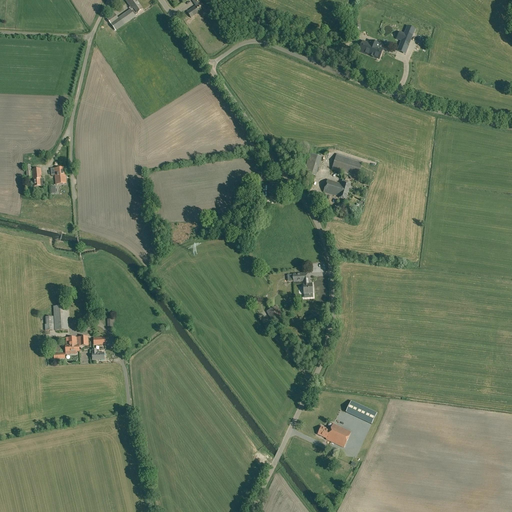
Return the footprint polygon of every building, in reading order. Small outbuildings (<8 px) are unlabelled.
[(143,10),(136,0),(135,0),(134,0),(130,3),(132,6),(131,7),(132,9),(131,10),(135,15),(137,15),(143,10)] [(199,0),(191,0),(196,6),(187,12),(191,18),(205,8),(199,0)] [(131,10),(118,19),(111,24),(115,30),(135,16),(135,15),(131,10)] [(111,24),(118,19),(115,14),(107,19),(111,24)] [(407,49),(414,30),(407,27),(399,46),(407,49)] [(361,53),(379,59),(383,49),(378,47),(379,44),(370,41),(370,43),(366,42),(363,49),(361,53)] [(443,80),(445,70),(424,65),(423,71),(420,70),(419,75),(443,80)] [(304,172),(315,176),(321,157),(310,153),(304,172)] [(357,178),(362,162),(337,154),(332,169),(357,178)] [(60,175),(66,175),(65,174),(65,167),(51,169),(51,175),(55,175),(55,176),(60,176),(60,175)] [(33,170),(33,179),(34,186),(45,185),(44,178),(42,178),(41,169),(33,170)] [(60,176),(55,176),(56,184),(66,183),(66,175),(60,175),(60,176)] [(323,192),(335,196),(339,197),(339,198),(345,200),(350,185),(347,184),(348,182),(342,180),(341,184),(338,183),(327,180),(323,192)] [(293,275),(289,275),(290,282),(294,282),(303,281),(303,280),(302,273),(293,274),(293,275)] [(303,280),(303,281),(304,294),(313,293),(312,283),(309,284),(308,273),(302,273),(303,280)] [(53,306),(55,330),(68,329),(67,306),(53,306)] [(271,321),(282,316),(277,306),(266,311),(271,321)] [(45,331),(54,330),(53,316),(45,317),(46,325),(45,325),(45,331)] [(88,336),(66,338),(67,346),(65,346),(66,352),(69,352),(69,354),(76,354),(76,351),(79,351),(79,346),(89,345),(88,336)] [(93,360),(105,359),(104,353),(97,353),(96,349),(92,350),(93,354),(92,354),(93,360)] [(372,425),(377,413),(351,401),(346,413),(372,425)] [(343,448),(351,432),(333,424),(330,430),(321,426),(317,434),(326,439),(326,440),(343,448)]
